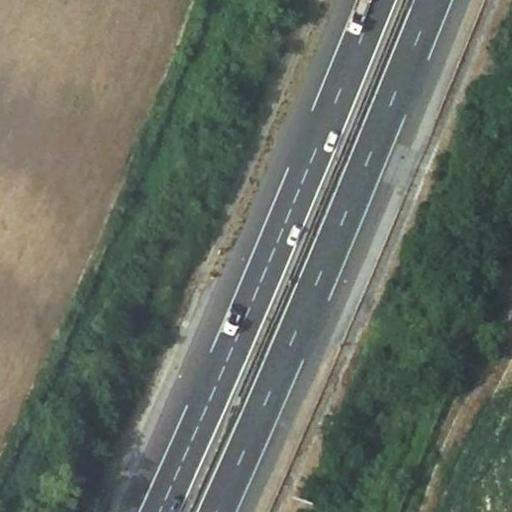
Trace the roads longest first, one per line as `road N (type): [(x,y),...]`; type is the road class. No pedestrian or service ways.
road 1 (motorway): [(374,0),(157,511)]
road 2 (motorway): [(217,511),(433,0)]
road 3 (track): [(511,320),(419,511)]
